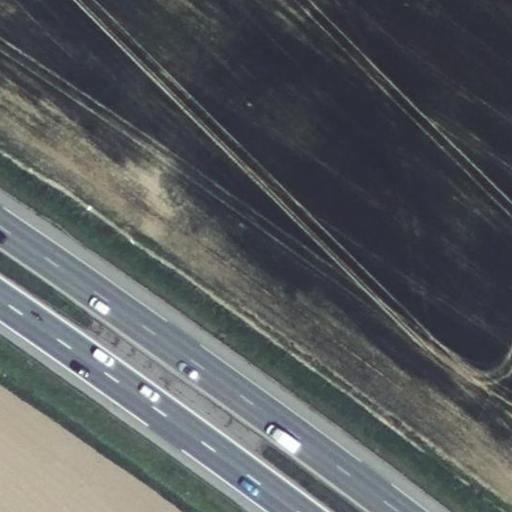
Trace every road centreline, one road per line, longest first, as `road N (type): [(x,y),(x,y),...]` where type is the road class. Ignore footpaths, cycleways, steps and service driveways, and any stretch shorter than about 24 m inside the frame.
road 1 (motorway): [(397,511),(0,227)]
road 2 (motorway): [(0,300),(296,511)]
